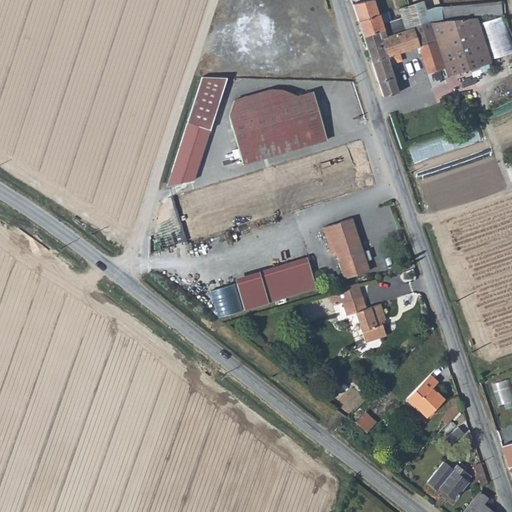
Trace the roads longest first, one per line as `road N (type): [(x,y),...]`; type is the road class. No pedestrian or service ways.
road 1 (unclassified): [(511,511),(339,0)]
road 2 (tertiary): [(418,511),(0,192)]
road 3 (track): [(133,266),(218,0)]
